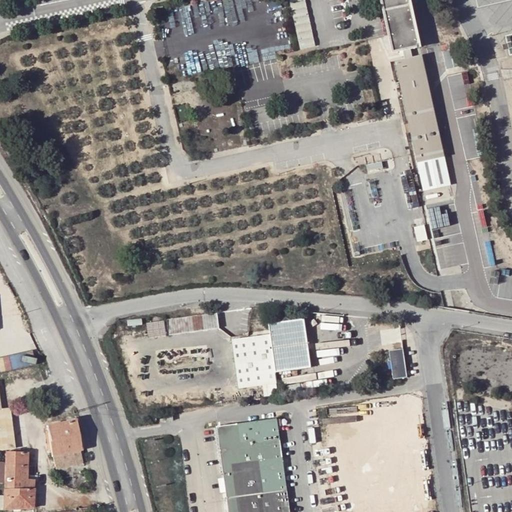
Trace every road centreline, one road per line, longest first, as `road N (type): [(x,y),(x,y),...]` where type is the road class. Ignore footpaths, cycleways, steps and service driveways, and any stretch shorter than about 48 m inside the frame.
road 1 (primary): [(144,511),(77,323),(21,212)]
road 2 (primary): [(8,219),(73,341),(125,511)]
